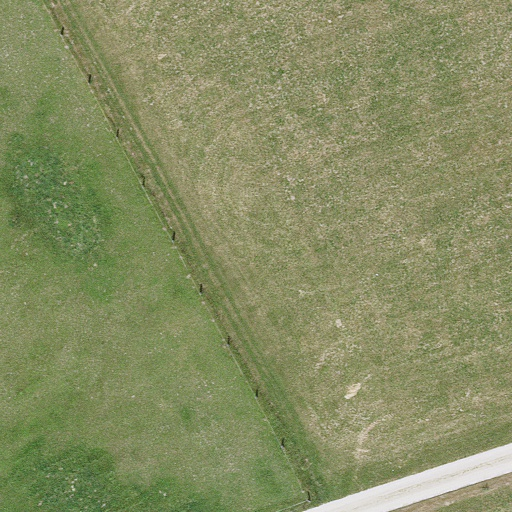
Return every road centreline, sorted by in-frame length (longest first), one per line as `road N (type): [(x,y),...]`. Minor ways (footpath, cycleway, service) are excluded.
road 1 (track): [(327,511),(54,0)]
road 2 (unclassified): [(343,511),(511,460)]
